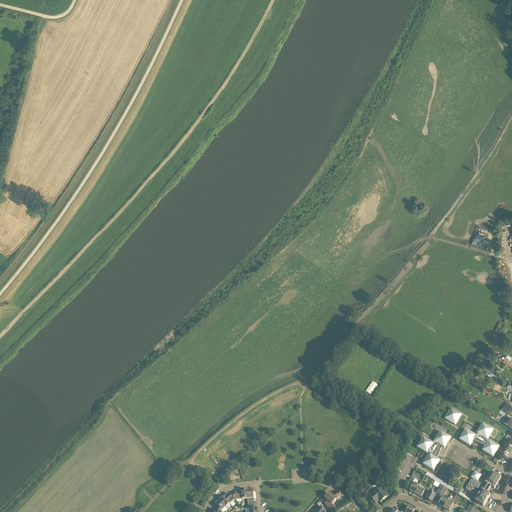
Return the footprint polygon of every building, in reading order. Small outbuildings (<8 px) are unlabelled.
[(373,382),(366,392),(371,396),(378,385),(373,382)] [(511,406),(507,403),(503,408),(509,411),(511,406)] [(451,408),(444,419),(455,426),(462,415),(451,408)] [(511,421),(509,419),(506,417),(504,420),(506,421),(503,424),(506,425),(505,426),(511,430),(511,421)] [(470,447),(475,439),(486,446),(482,452),(493,458),(499,448),(488,441),(488,442),(487,441),(493,431),(483,424),(476,435),(477,435),(476,436),(466,430),(459,441),(470,447)] [(434,443),(434,444),(423,438),(417,448),(427,455),(428,454),(429,455),(423,465),(433,472),(440,461),(437,459),(442,447),(444,449),(451,438),(445,435),(440,432),(434,442),(434,443)] [(485,490),(483,492),(487,494),(491,487),(494,489),(501,478),(500,478),(492,473),(485,484),(488,485),(486,488),(477,482),(481,476),(475,472),(470,478),(472,479),(466,490),(474,495),(479,487),(485,490)] [(425,476),(439,485),(444,487),(448,490),(456,495),(458,496),(461,492),(457,490),(457,491),(427,473),(426,475),(425,476)] [(415,495),(418,488),(421,483),(419,481),(417,485),(414,483),(413,486),(412,485),(409,492),(415,495)] [(443,509),(449,498),(444,496),(448,490),(444,487),(440,495),(439,496),(442,497),(441,498),(439,502),(440,502),(438,506),(440,507),(440,508),(440,507),(443,509)] [(421,498),(423,493),(424,491),(418,488),(415,495),(421,498)] [(427,496),(428,496),(426,500),(432,503),(435,496),(432,494),(433,491),(428,488),(427,491),(428,492),(427,496)] [(381,489),(374,495),(373,493),(369,496),(376,504),(379,501),(380,503),(387,497),(381,489)] [(490,496),(487,494),(483,492),(482,491),(475,502),(479,504),(483,507),(490,496)] [(241,493),(236,493),(236,492),(234,493),(230,496),(234,501),(235,500),(236,500),(236,501),(237,502),(241,502),(241,500),(242,500),(241,493)] [(331,509),(334,506),(332,505),(336,500),(341,497),(339,492),(332,496),(329,494),(324,499),(327,501),(325,504),(331,509)] [(229,494),(224,498),(230,505),(234,501),(230,496),(229,494)] [(456,495),(453,501),(449,498),(443,509),(444,509),(447,510),(446,511),(447,511),(449,511),(451,508),(453,504),(453,503),(456,504),(460,497),(458,496),(456,495)] [(226,508),(230,505),(224,498),(220,501),(226,508)] [(216,504),(217,506),(221,511),(226,508),(220,501),(216,504)]
